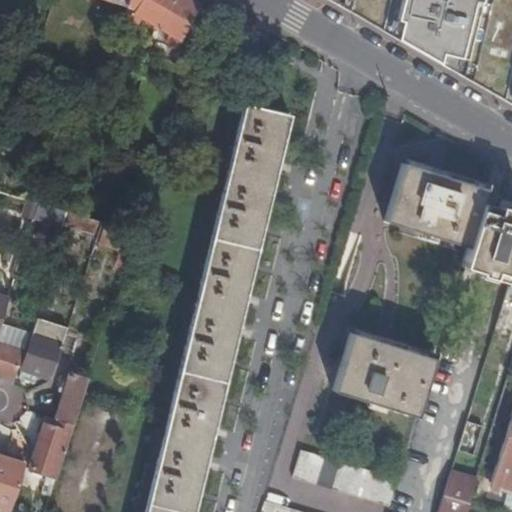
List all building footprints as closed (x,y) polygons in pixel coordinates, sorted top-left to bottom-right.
[(128,0),(98,0),(126,10),(128,0)] [(156,27),(170,0),(128,0),(126,10),(132,12),(127,19),(133,23),(136,17),(156,27)] [(200,5),(190,0),(170,0),(156,27),(174,37),(171,43),(176,46),(200,5)] [(511,0),(338,0),(511,100),(511,0)] [(70,82),(98,92),(107,62),(80,53),(70,82)] [(143,511),(192,511),(218,406),(263,222),(288,115),(243,104),(209,240),(176,376),(151,479),(143,511)] [(82,137),(124,150),(126,137),(87,125),(82,137)] [(467,245),(479,207),(482,196),(485,187),(401,163),(384,220),(467,245)] [(33,217),(38,203),(32,201),(27,216),(33,217)] [(62,226),(63,224),(67,212),(38,203),(33,217),(62,226)] [(511,267),(511,217),(510,216),(511,212),(496,209),(495,211),(479,207),(467,245),(461,266),(478,271),(478,274),(491,278),(493,272),(509,277),(511,267)] [(97,234),(101,222),(67,212),(63,224),(97,234)] [(123,267),(135,233),(104,223),(98,242),(118,249),(114,264),(123,267)] [(36,375),(50,380),(66,329),(37,319),(20,370),(36,375)] [(416,414),(433,357),(350,331),(332,389),(416,414)] [(0,342),(0,374),(1,375),(5,363),(17,368),(26,338),(22,337),(19,344),(11,342),(9,345),(0,342)] [(1,375),(13,379),(17,368),(5,363),(1,375)] [(34,384),(36,375),(20,370),(17,378),(34,384)] [(72,424),(87,378),(68,373),(53,418),(72,424)] [(511,409),(489,483),(511,490),(511,409)] [(50,426),(53,418),(46,416),(44,424),(50,426)] [(55,478),(72,424),(53,418),(50,426),(44,424),(29,469),(47,475),(55,478)] [(458,451),(476,456),(486,423),(468,418),(458,451)] [(292,475),(388,505),(397,477),(300,449),(292,475)] [(0,508),(7,511),(22,463),(0,456),(0,508)] [(449,471),(436,511),(465,511),(476,478),(449,471)] [(49,494),(55,478),(47,475),(41,493),(49,494)] [(511,490),(489,483),(488,487),(511,494),(511,490)] [(309,511),(264,497),(259,511),(309,511)]
